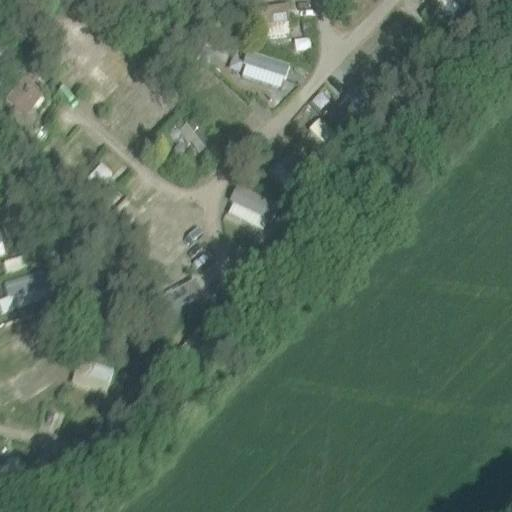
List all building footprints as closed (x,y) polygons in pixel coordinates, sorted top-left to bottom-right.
[(0,0),(0,5),(8,10),(12,0),(0,0)] [(431,0),(453,19),(470,0),(431,0)] [(476,7),(468,16),(477,26),(486,17),(476,7)] [(261,38),(289,39),(289,10),(262,9),(261,38)] [(310,23),(302,24),(304,36),(312,35),(310,23)] [(429,24),(411,43),(438,68),(456,49),(429,24)] [(213,52),(202,49),(200,57),(211,60),(213,52)] [(108,52),(87,71),(106,92),(127,72),(108,52)] [(249,53),(241,78),(283,91),(290,66),(249,53)] [(389,53),(372,74),(396,94),(413,73),(389,53)] [(155,129),(171,120),(153,87),(128,100),(136,115),(145,110),(155,129)] [(358,89),(344,105),(360,120),(374,104),(358,89)] [(117,113),(108,121),(113,127),(122,119),(117,113)] [(204,151),(213,146),(198,118),(189,123),(204,151)] [(398,134),(389,143),(396,150),(405,142),(398,134)] [(40,177),(59,195),(85,168),(65,150),(40,177)] [(297,155),(276,165),(289,190),(310,180),(297,155)] [(208,157),(199,166),(205,172),(213,163),(208,157)] [(34,161),(26,169),(35,177),(43,169),(34,161)] [(227,220),(269,233),(278,204),(237,191),(227,220)] [(347,197),(342,202),(348,209),(354,203),(347,197)] [(285,213),(280,222),(288,226),(292,217),(285,213)] [(298,228),(304,235),(309,230),(303,224),(298,228)] [(14,225),(3,227),(5,238),(17,235),(16,231),(14,225)] [(299,249),(306,257),(314,249),(307,241),(299,249)] [(173,245),(144,257),(156,286),(185,273),(173,245)] [(11,301),(49,287),(43,272),(5,286),(11,301)] [(138,284),(127,289),(131,296),(141,291),(138,284)] [(68,286),(54,290),(57,300),(71,296),(68,286)] [(151,322),(157,333),(165,328),(159,318),(151,322)] [(57,353),(48,359),(55,370),(64,364),(57,353)] [(46,360),(10,379),(22,401),(58,382),(46,360)] [(81,363),(78,379),(111,385),(114,369),(81,363)] [(178,383),(172,390),(177,395),(179,396),(185,389),(184,388),(178,383)] [(166,389),(161,394),(167,400),(172,395),(166,389)] [(93,420),(92,433),(103,433),(103,421),(93,420)] [(0,463),(0,486),(4,498),(30,488),(19,457),(0,463)]
